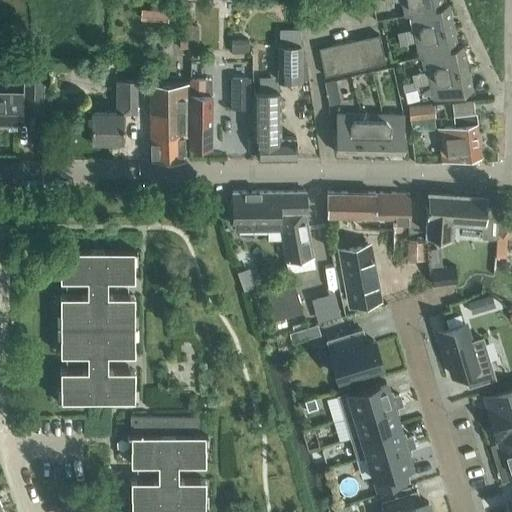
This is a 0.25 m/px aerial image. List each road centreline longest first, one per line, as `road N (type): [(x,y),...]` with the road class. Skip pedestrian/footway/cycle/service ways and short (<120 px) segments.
road 1 (residential): [(0,174),(511,176)]
road 2 (residential): [(404,316),(462,511)]
road 3 (residential): [(34,511),(17,456),(81,442)]
road 4 (residential): [(457,0),(510,108)]
